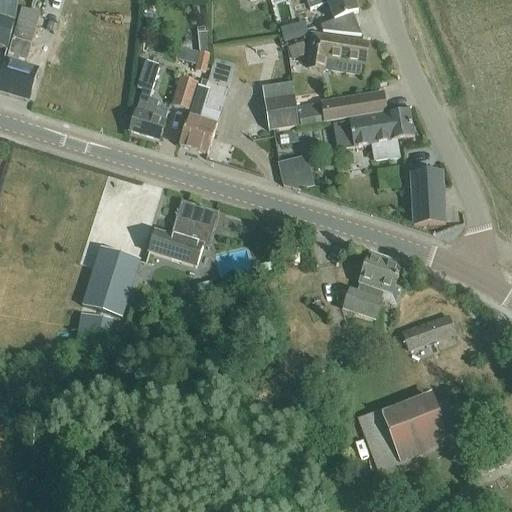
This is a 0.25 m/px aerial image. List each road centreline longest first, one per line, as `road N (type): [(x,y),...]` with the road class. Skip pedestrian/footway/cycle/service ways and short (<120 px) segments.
road 1 (tertiary): [(0,121),(335,222),(472,274)]
road 2 (unclassified): [(472,274),(482,243),(477,210),(385,0)]
